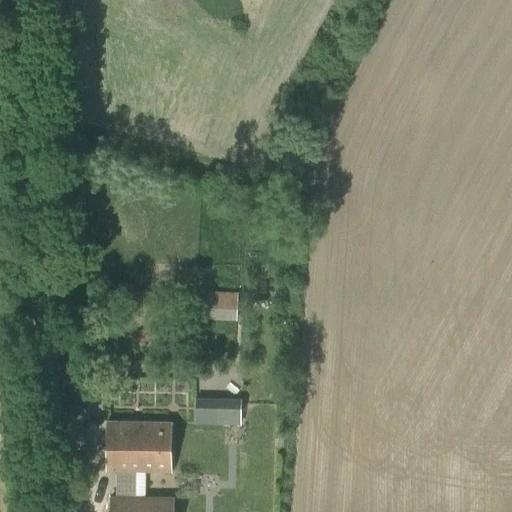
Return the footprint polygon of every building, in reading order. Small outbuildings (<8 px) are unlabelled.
[(154,317),(154,292),(124,290),(123,316),(154,317)] [(237,321),(239,292),(190,290),(188,319),(237,321)] [(195,424),(241,424),(241,398),(195,397),(195,424)] [(171,471),(171,422),(108,422),(107,471),(116,471),(135,471),(171,471)] [(135,497),(135,471),(116,471),(116,497),(135,497)] [(111,511),(174,511),(174,498),(135,497),(116,497),(112,497),(111,511)]
